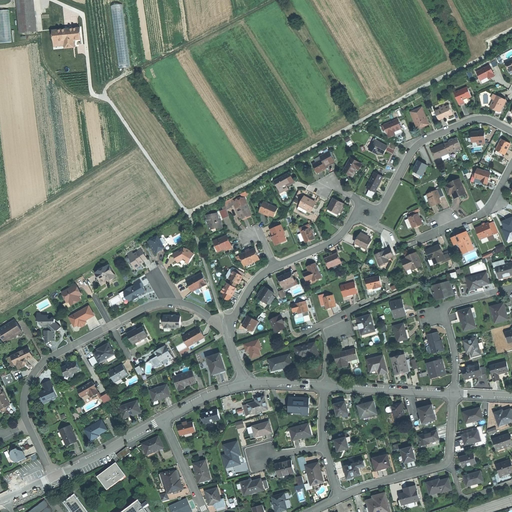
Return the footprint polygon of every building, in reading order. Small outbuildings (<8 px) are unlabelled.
[(17,0),(21,33),(37,31),(33,0),(17,0)] [(0,41),(0,43),(12,42),(10,9),(0,9),(0,41)] [(81,39),(80,27),(52,30),(53,46),(63,45),(64,48),(74,47),(73,40),(81,39)] [(490,78),(495,75),(490,66),(478,72),(482,81),(482,80),(489,77),(489,78),(490,78)] [(468,90),(467,87),(454,92),(460,105),(465,103),(464,100),(464,99),(464,98),(467,96),(468,98),(472,96),(469,90),(468,90)] [(506,100),(497,95),(495,99),(491,106),(500,110),(506,100)] [(439,115),(438,116),(440,120),(443,119),(443,120),(445,119),(449,117),(450,117),(449,116),(454,114),(450,105),(446,106),(445,104),(440,106),(440,107),(441,109),(437,111),(439,115)] [(425,125),(429,123),(422,107),(411,111),(419,129),(423,127),(425,126),(425,125)] [(394,131),(402,128),(398,119),(385,124),(389,135),(395,133),(394,131)] [(482,146),(482,144),(486,143),(485,131),(483,131),(480,131),(477,131),(473,132),(473,146),(482,146)] [(450,142),(453,151),(454,151),(458,150),(457,148),(461,147),(458,137),(454,139),(449,141),(450,142)] [(498,149),(497,150),(506,154),(511,143),(507,141),(502,138),(497,148),(498,149)] [(374,149),(379,152),(384,155),(386,150),(388,146),(375,139),(370,149),(373,151),(374,149)] [(442,156),(449,153),(449,152),(446,144),(445,143),(439,146),(431,149),(436,159),(442,156)] [(330,151),(320,156),(322,159),(326,166),(329,164),(331,163),(330,162),(334,159),(330,151)] [(357,167),(360,169),(363,164),(352,157),(344,170),(348,173),(353,176),(356,172),(354,171),(357,167)] [(326,166),(322,159),(316,162),(313,163),(318,173),(322,170),(327,168),(326,166)] [(428,165),(419,160),(416,166),(414,170),(423,175),(428,165)] [(476,169),(472,181),(481,184),(482,181),(482,180),(475,178),(478,169),(476,169)] [(492,173),(478,169),(475,178),(482,180),(482,181),(488,183),(490,178),(492,173)] [(295,182),(290,172),(274,181),(278,187),(281,192),(285,190),(286,191),(289,189),(288,186),(289,185),(295,182)] [(370,182),(371,182),(377,186),(378,186),(381,182),(384,176),(381,174),(379,173),(375,172),(370,182)] [(452,193),(455,198),(460,196),(466,193),(460,179),(449,184),(445,186),(449,194),(452,193)] [(377,187),(377,186),(371,182),(370,183),(369,183),(367,186),(370,188),(372,189),(373,191),(375,192),(378,187),(377,187)] [(438,190),(440,195),(441,197),(445,195),(441,186),(437,188),(438,190)] [(373,198),(375,192),(373,191),(372,189),(370,188),(367,195),(373,198)] [(438,195),(440,195),(438,190),(428,194),(431,199),(429,200),(432,206),(437,204),(441,202),(438,195)] [(310,201),(311,199),(309,197),(304,195),(299,205),(308,210),(311,211),(315,203),(310,201)] [(234,202),(232,198),(227,200),(224,201),(227,208),(231,207),(230,205),(234,203),(237,209),(238,209),(237,207),(247,203),(245,197),(234,202)] [(334,201),(333,200),(329,207),(335,211),(336,210),(340,212),(342,208),(344,203),(336,199),(334,201)] [(268,214),(270,214),(275,216),(278,207),(264,201),(260,211),(264,213),(268,215),(268,214)] [(252,213),(247,203),(237,207),(238,209),(242,217),(247,215),(252,213)] [(215,226),(216,228),(222,227),(222,223),(221,220),(219,220),(218,216),(218,212),(206,215),(207,219),(209,218),(210,222),(208,223),(208,227),(210,227),(215,226)] [(422,220),(421,218),(419,213),(409,217),(409,219),(412,226),(413,228),(418,226),(423,224),(422,220)] [(511,236),(511,217),(508,219),(502,222),(505,228),(506,231),(504,232),(507,238),(511,236)] [(489,224),(493,234),(494,234),(499,232),(494,222),(489,224)] [(481,239),(493,234),(489,224),(489,223),(486,225),(483,226),(481,227),(476,229),(481,239)] [(274,237),(273,238),(274,240),(276,244),(286,240),(284,234),(285,233),(281,225),(271,229),(274,236),(274,237)] [(301,231),(302,232),(305,240),(305,241),(310,239),(315,237),(311,227),(301,231)] [(358,238),(354,246),(366,252),(372,240),(368,238),(364,235),(365,234),(361,232),(358,238)] [(461,244),(460,244),(464,253),(474,249),(467,232),(460,235),(452,238),(455,244),(459,242),(460,242),(461,244)] [(224,236),(218,239),(214,240),(216,246),(218,245),(220,250),(226,248),(232,245),(230,240),(227,235),(224,236)] [(160,251),(165,248),(163,245),(166,243),(163,238),(160,239),(158,236),(148,242),(155,254),(160,251)] [(435,248),(427,252),(429,258),(433,256),(436,263),(442,261),(445,259),(443,254),(444,254),(443,253),(440,244),(435,246),(435,248)] [(495,254),(506,249),(503,244),(496,247),(497,250),(494,251),(495,254)] [(130,258),(132,262),(136,268),(141,266),(140,265),(142,263),(144,262),(143,260),(147,258),(141,248),(137,250),(138,252),(134,254),(134,255),(130,258)] [(189,263),(194,254),(190,252),(191,251),(186,249),(186,250),(184,248),(174,254),(178,262),(183,260),(186,261),(189,263)] [(251,250),(246,252),(240,255),(245,265),(246,265),(254,261),(260,259),(257,253),(255,248),(251,250)] [(389,261),(388,259),(387,257),(389,256),(390,257),(390,258),(394,256),(392,253),(390,248),(383,251),(383,253),(381,253),(375,255),(379,264),(385,264),(385,263),(389,261)] [(412,256),(407,258),(403,260),(407,270),(411,268),(412,270),(422,266),(416,252),(411,255),(412,256)] [(331,256),(325,258),(329,268),(342,262),(338,253),(331,256)] [(505,264),(497,267),(500,277),(509,275),(511,273),(511,262),(505,264)] [(309,271),(305,272),(308,280),(312,278),(314,278),(315,280),(322,277),(319,271),(317,265),(315,263),(312,264),(309,266),(311,270),(309,271)] [(112,270),(109,264),(96,272),(101,282),(104,281),(106,280),(108,280),(108,278),(110,277),(111,279),(116,277),(112,270)] [(232,279),(238,282),(239,283),(241,279),(243,275),(236,271),(233,270),(229,278),(232,279)] [(282,280),(281,281),(284,289),(298,284),(297,280),(295,281),(292,272),(286,274),(279,277),(279,278),(281,277),(282,280)] [(487,272),(469,277),(470,282),(468,282),(470,289),(477,287),(477,286),(483,284),(489,282),(487,272)] [(200,288),(207,284),(204,280),(205,279),(202,273),(196,276),(196,278),(194,279),(193,278),(187,281),(190,287),(191,286),(192,288),(194,291),(199,288),(200,288)] [(377,286),(377,288),(383,286),(380,275),(366,279),(369,288),(373,287),(377,286)] [(126,295),(129,301),(133,299),(135,299),(138,298),(138,296),(138,294),(140,293),(140,294),(145,292),(142,287),(144,286),(139,277),(133,281),(135,286),(134,287),(131,286),(128,288),(128,290),(124,292),(126,295)] [(450,281),(434,286),(436,292),(434,292),(436,299),(443,297),(449,295),(448,294),(453,293),(450,281)] [(237,287),(235,286),(229,283),(227,282),(223,290),(226,291),(232,295),(234,292),(237,287)] [(353,292),(353,294),(358,292),(355,282),(341,285),(344,295),(353,292)] [(81,300),(79,296),(78,294),(80,292),(76,285),(63,293),(68,302),(70,301),(72,305),(81,300)] [(268,302),(273,294),(274,292),(265,286),(262,292),(258,297),(267,303),(268,302)] [(230,300),(232,295),(226,291),(225,293),(225,292),(224,293),(223,296),(230,300)] [(322,306),(325,305),(323,297),(329,295),(328,293),(319,295),(322,306)] [(333,303),(335,302),(333,294),(329,295),(323,297),(325,305),(326,309),(329,308),(334,307),(333,303)] [(403,299),(392,301),(395,315),(399,313),(400,316),(407,314),(405,307),(403,299)] [(304,312),(309,311),(306,301),(296,303),(296,304),(298,310),(299,313),(302,313),(304,312)] [(497,304),(492,306),(496,322),(507,319),(505,312),(507,312),(505,302),(497,304)] [(85,319),(94,314),(89,306),(70,317),(73,323),(76,321),(78,324),(79,326),(80,325),(86,322),(87,322),(86,320),(85,319)] [(460,311),(462,320),(465,330),(477,326),(474,316),(471,307),(464,309),(460,311)] [(371,314),(358,318),(360,324),(361,324),(361,326),(362,328),(361,328),(362,334),(375,330),(373,323),(374,323),(373,320),(371,314)] [(44,315),(41,315),(38,315),(38,322),(41,322),(43,323),(42,325),(45,328),(48,328),(48,331),(45,331),(45,338),(46,338),(46,342),(49,342),(52,342),(52,341),(56,341),(56,330),(58,331),(61,327),(56,322),(55,319),(54,317),(51,320),(49,318),(49,315),(44,316),(44,315)] [(164,328),(177,328),(177,327),(181,327),(181,316),(177,316),(175,316),(174,315),(172,315),(172,316),(164,316),(164,328)] [(252,330),(255,325),(254,324),(256,320),(248,315),(246,320),(243,325),(252,330)] [(282,320),(283,320),(280,315),(279,316),(279,315),(269,320),(275,331),(279,329),(280,330),(285,327),(284,325),(283,323),(282,320)] [(20,333),(22,332),(15,320),(0,329),(0,330),(2,334),(1,335),(6,342),(14,337),(17,338),(18,335),(20,333)] [(404,323),(394,326),(399,342),(409,339),(406,331),(404,323)] [(134,344),(136,343),(144,338),(148,336),(144,327),(138,330),(137,328),(133,331),(128,333),(134,344)] [(186,335),(192,344),(205,337),(202,333),(199,328),(197,329),(197,330),(192,332),(186,335)] [(429,338),(433,352),(434,353),(445,350),(443,343),(442,343),(440,339),(438,332),(428,334),(429,338)] [(188,346),(192,344),(186,335),(183,337),(188,346)] [(477,336),(465,340),(466,346),(468,352),(471,351),(473,356),(482,354),(477,336)] [(433,352),(429,338),(425,339),(429,353),(433,352)] [(259,339),(245,344),(246,347),(247,350),(249,349),(252,357),(261,354),(259,349),(262,348),(259,339)] [(302,347),(296,348),(298,357),(309,354),(310,358),(319,356),(317,349),(315,342),(302,346),(302,347)] [(102,350),(99,351),(95,353),(100,363),(108,359),(109,362),(117,358),(109,344),(104,346),(101,348),(102,350)] [(159,355),(163,361),(168,358),(169,360),(173,358),(166,345),(160,349),(157,351),(155,352),(157,356),(159,355)] [(25,364),(28,363),(27,360),(33,357),(29,348),(12,356),(16,365),(17,365),(20,370),(26,367),(25,364)] [(348,360),(358,357),(355,348),(335,353),(337,361),(339,368),(349,365),(348,360)] [(213,374),(226,370),(221,353),(208,357),(213,374)] [(290,354),(270,360),(271,365),(273,365),(274,370),(283,367),(292,365),(290,354)] [(410,370),(407,360),(405,354),(392,357),(396,374),(404,372),(410,370)] [(164,364),(163,361),(159,355),(157,356),(151,360),(154,365),(158,367),(164,364)] [(384,355),(368,360),(371,371),(376,370),(379,369),(380,374),(388,372),(384,355)] [(98,363),(95,356),(90,359),(93,366),(98,363)] [(442,359),(428,363),(430,368),(431,368),(431,371),(432,377),(439,374),(440,375),(443,374),(447,373),(442,359)] [(507,361),(491,365),(495,380),(500,379),(499,373),(503,372),(509,370),(507,361)] [(81,370),(77,362),(73,364),(72,363),(70,364),(69,363),(68,365),(66,366),(63,368),(64,371),(63,372),(64,374),(73,377),(72,375),(81,370)] [(115,382),(122,378),(129,374),(126,369),(123,364),(109,372),(115,382)] [(478,376),(483,375),(481,368),(480,364),(472,366),(471,364),(469,365),(469,367),(463,369),(465,375),(464,375),(465,380),(478,376)] [(136,368),(139,374),(144,372),(140,365),(136,368)] [(190,383),(196,381),(193,371),(175,377),(180,390),(186,388),(185,385),(190,383)] [(3,375),(1,376),(6,386),(15,382),(11,373),(8,375),(4,377),(3,375)] [(47,390),(40,393),(44,402),(58,396),(50,380),(43,383),(47,390)] [(89,393),(92,397),(99,393),(96,389),(97,388),(95,385),(93,382),(91,383),(89,385),(89,384),(88,384),(78,390),(82,397),(89,393)] [(163,398),(171,396),(168,385),(151,390),(154,401),(163,398)] [(0,388),(0,408),(0,410),(1,409),(2,412),(7,409),(6,407),(10,405),(3,390),(1,391),(0,388)] [(104,403),(112,399),(108,392),(100,396),(104,403)] [(84,401),(92,397),(89,393),(82,397),(84,401)] [(251,413),(268,409),(265,396),(259,398),(256,399),(256,402),(248,404),(251,413)] [(310,398),(290,396),(289,410),(302,410),(302,415),(309,415),(309,405),(310,398)] [(369,402),(361,404),(365,416),(381,412),(377,400),(369,402)] [(133,415),(141,412),(138,401),(120,407),(123,418),(133,415)] [(346,401),(343,402),(341,403),(338,404),(341,415),(351,412),(348,401),(346,401)] [(392,405),(394,410),(395,415),(396,415),(398,419),(406,417),(402,402),(397,403),(392,405)] [(426,405),(420,407),(424,421),(437,418),(433,403),(426,405)] [(467,422),(473,420),(484,417),(481,407),(464,411),(466,418),(467,422)] [(204,424),(221,419),(218,409),(214,410),(214,411),(211,412),(211,411),(208,412),(202,413),(204,424)] [(511,420),(511,409),(504,411),(504,410),(500,411),(496,413),(499,423),(503,422),(504,424),(511,420)] [(101,433),(107,430),(102,420),(86,429),(92,440),(99,435),(99,434),(101,433)] [(245,427),(243,421),(236,423),(237,429),(245,427)] [(268,434),(273,432),(270,421),(253,426),(256,436),(263,434),(263,435),(268,434)] [(181,435),(193,432),(195,431),(193,422),(188,423),(183,424),(178,426),(181,435)] [(309,423),(290,428),(294,440),(304,437),(312,435),(309,423)] [(73,442),(78,440),(71,425),(61,430),(67,445),(73,442)] [(435,439),(440,438),(438,429),(420,434),(422,444),(427,443),(430,442),(430,441),(435,439)] [(479,430),(463,434),(464,439),(466,444),(473,442),(481,440),(479,430)] [(511,438),(510,433),(495,439),(500,452),(507,450),(506,447),(511,444),(511,438)] [(347,436),(336,439),(338,445),(339,450),(350,447),(347,436)] [(148,456),(164,448),(162,443),(159,437),(143,445),(148,456)] [(225,445),(228,455),(224,456),(227,467),(241,463),(238,455),(241,454),(239,449),(237,442),(225,445)] [(413,446),(402,449),(404,455),(402,456),(403,458),(405,458),(406,462),(412,460),(417,459),(413,446)] [(18,451),(17,449),(17,448),(14,449),(12,450),(11,453),(10,456),(12,459),(15,461),(19,462),(26,458),(22,451),(21,451),(20,452),(18,451)] [(131,453),(128,448),(117,455),(121,460),(131,453)] [(470,465),(477,463),(474,453),(462,456),(463,462),(464,466),(470,465)] [(389,454),(374,458),(377,470),(385,468),(392,466),(389,454)] [(298,459),(301,470),(307,468),(306,465),(307,465),(305,457),(298,459)] [(211,478),(206,460),(194,464),(196,469),(197,469),(197,471),(198,474),(197,474),(200,482),(205,481),(205,480),(211,478)] [(295,473),(292,460),(284,462),(276,464),(279,477),(295,473)] [(511,464),(511,460),(497,465),(501,476),(511,472),(511,464)] [(306,465),(307,468),(309,475),(311,483),(311,485),(312,485),(323,482),(321,472),(321,471),(321,468),(319,462),(307,465),(306,465)] [(358,462),(345,466),(348,477),(355,476),(361,474),(358,462)] [(126,477),(117,464),(107,471),(98,478),(108,491),(126,477)] [(168,493),(183,489),(181,481),(178,482),(177,479),(178,479),(177,476),(176,471),(170,473),(171,474),(166,476),(168,485),(166,485),(168,493)] [(481,471),(464,475),(466,481),(467,486),(484,481),(481,471)] [(436,480),(427,482),(430,494),(445,490),(446,491),(452,489),(449,478),(441,480),(437,481),(436,480)] [(260,491),(264,490),(261,479),(256,480),(249,482),(249,480),(242,482),(245,494),(260,491)] [(408,491),(406,492),(400,494),(402,499),(403,499),(404,504),(409,503),(415,501),(420,499),(417,489),(416,485),(411,487),(407,488),(408,491)] [(215,503),(222,501),(221,499),(218,488),(207,491),(208,495),(207,495),(209,500),(210,505),(215,503)] [(163,501),(170,500),(167,493),(160,495),(163,501)] [(286,493),(273,496),(277,511),(282,510),(288,509),(285,499),(287,499),(286,493)] [(374,498),(368,500),(371,511),(390,511),(391,511),(386,493),(377,495),(378,497),(374,498)] [(87,511),(75,495),(64,503),(70,511),(87,511)] [(217,511),(227,509),(224,498),(221,499),(222,501),(215,503),(217,511)] [(53,511),(54,511),(45,500),(29,511),(53,511)] [(191,511),(193,511),(192,511),(191,511),(187,501),(188,500),(187,500),(177,504),(177,505),(176,506),(176,505),(170,507),(172,511),(191,511)] [(143,507),(139,502),(125,511),(146,511),(145,509),(149,506),(148,503),(143,507)]
